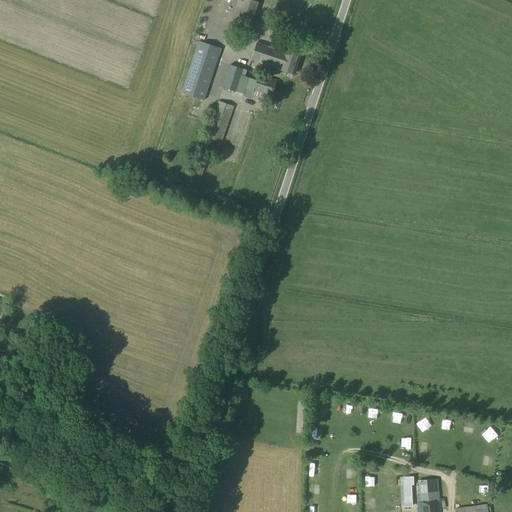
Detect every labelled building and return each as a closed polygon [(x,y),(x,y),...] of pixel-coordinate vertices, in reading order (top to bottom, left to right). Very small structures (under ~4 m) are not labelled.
[(252,0),(237,0),(228,26),(247,33),(258,2),(252,0)] [(258,40),(251,59),(294,75),(301,55),(258,40)] [(198,41),(181,93),(204,101),(221,48),(198,41)] [(229,65),(222,87),(235,92),(243,69),(229,65)] [(258,76),(253,91),(270,97),(275,81),(258,76)] [(218,101),(200,153),(209,156),(215,159),(234,107),(218,101)] [(200,153),(186,190),(196,193),(209,156),(200,153)] [(44,335),(31,359),(36,362),(49,338),(44,335)] [(23,341),(18,350),(28,356),(34,347),(23,341)] [(340,397),(340,407),(348,407),(349,397),(340,397)] [(362,411),(371,412),(372,402),(363,401),(362,411)] [(389,406),(387,414),(396,415),(398,407),(389,406)] [(486,437),(494,431),(488,422),(479,428),(486,437)] [(3,458),(0,461),(0,467),(19,477),(23,468),(3,458)] [(413,476),(403,477),(404,507),(412,506),(411,485),(414,485),(413,476)] [(419,495),(416,495),(417,503),(418,511),(440,511),(439,501),(437,479),(417,481),(419,495)]
